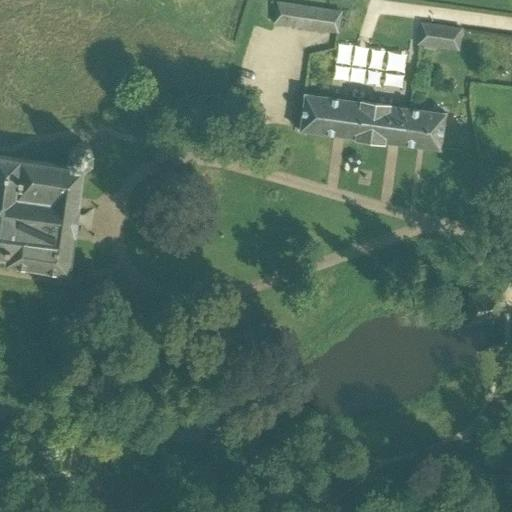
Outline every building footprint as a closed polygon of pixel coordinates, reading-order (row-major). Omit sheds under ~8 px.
[(273,25),(338,35),(342,12),(276,2),(273,25)] [(376,27),(395,33),(399,19),(381,13),(376,27)] [(435,25),(419,22),(416,45),(431,47),(435,25)] [(448,26),(435,25),(431,47),(445,49),(448,26)] [(448,26),(445,49),(458,51),(462,28),(448,26)] [(380,70),(376,85),(392,88),(395,73),(380,70)] [(405,145),(410,109),(304,95),(299,131),(332,135),(344,137),(387,142),(399,144),(405,145)] [(410,109),(405,145),(417,146),(423,147),(440,150),(445,113),(410,109)] [(85,169),(92,162),(93,153),(86,145),(77,145),(69,151),(68,160),(73,166),(0,155),(0,256),(6,257),(6,263),(70,271),(83,169),(85,169)] [(465,324),(502,320),(500,289),(465,293),(465,324)]
